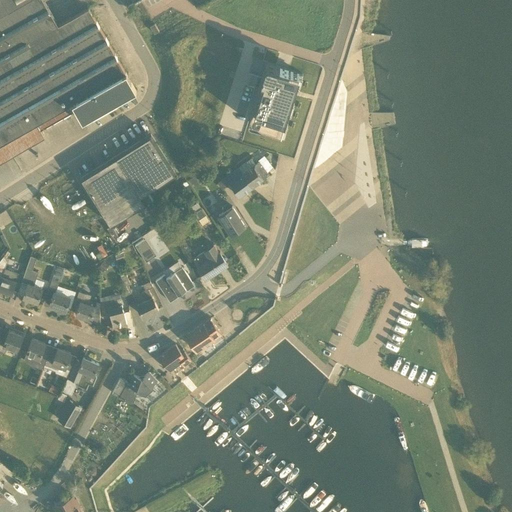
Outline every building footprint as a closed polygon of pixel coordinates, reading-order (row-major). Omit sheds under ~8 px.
[(58,25),(43,0),(0,0),(0,145),(73,104),(82,121),(136,91),(89,7),(58,25)] [(155,34),(159,31),(155,23),(150,26),(155,34)] [(268,63),(267,64),(266,64),(266,65),(265,65),(261,79),(258,78),(256,85),(259,86),(249,119),(249,120),(249,121),(250,122),(251,122),(257,124),(257,127),(271,131),(272,129),(285,133),(303,74),(269,63),(268,63)] [(372,125),(395,124),(394,111),(372,112),(372,125)] [(140,195),(175,173),(151,135),(81,178),(111,224),(145,203),(140,195)] [(269,174),(258,161),(243,173),(241,174),(251,188),(269,174)] [(251,188),(241,174),(243,173),(239,167),(222,179),(227,186),(230,184),(239,197),(251,188)] [(200,171),(188,179),(191,184),(193,183),(202,178),(204,177),(200,171)] [(233,205),(219,214),(232,235),(245,226),(233,205)] [(194,212),(203,225),(210,219),(202,207),(194,212)] [(142,239),(134,245),(145,262),(154,256),(142,239)] [(205,278),(218,270),(214,264),(220,259),(217,254),(219,252),(214,244),(192,259),(205,278)] [(218,270),(229,262),(221,251),(219,252),(217,254),(220,259),(214,264),(218,270)] [(38,301),(42,287),(34,285),(38,272),(32,270),(37,258),(31,256),(23,279),(28,281),(23,297),(38,301)] [(98,266),(103,272),(109,267),(104,261),(98,266)] [(0,288),(11,293),(15,281),(16,275),(17,272),(4,267),(2,266),(0,265),(0,288)] [(57,288),(64,267),(57,265),(50,286),(57,288)] [(195,285),(189,277),(183,267),(167,277),(165,274),(156,280),(164,293),(170,302),(179,295),(178,294),(186,289),(187,290),(195,285)] [(122,280),(125,292),(128,303),(136,300),(129,285),(131,284),(127,275),(124,276),(122,271),(120,271),(122,280)] [(143,317),(158,309),(148,288),(153,286),(150,281),(143,284),(146,289),(141,292),(145,299),(137,303),(143,317)] [(65,311),(70,297),(54,291),(50,304),(58,307),(57,308),(65,311)] [(97,302),(90,299),(91,295),(79,291),(76,299),(80,300),(76,314),(91,319),(100,321),(100,301),(97,301),(97,302)] [(117,298),(104,302),(106,311),(109,310),(114,327),(127,323),(122,305),(119,305),(117,298)] [(215,347),(225,339),(221,334),(211,318),(186,335),(198,351),(211,341),(215,347)] [(22,334),(9,329),(7,334),(0,331),(0,332),(0,349),(5,352),(7,346),(16,349),(22,334)] [(43,369),(50,349),(43,347),(45,343),(32,338),(26,352),(27,353),(24,360),(35,369),(37,367),(43,369)] [(388,340),(385,346),(391,349),(394,342),(388,340)] [(182,352),(176,344),(159,356),(170,370),(181,362),(185,366),(192,360),(185,350),(182,352)] [(71,352),(58,348),(56,352),(50,349),(43,369),(45,365),(57,369),(59,365),(65,368),(71,352)] [(97,375),(94,374),(99,363),(91,360),(91,358),(86,356),(85,358),(83,357),(82,361),(77,360),(69,378),(78,382),(77,384),(86,388),(88,383),(93,385),(97,375)] [(151,385),(156,380),(149,372),(143,377),(141,377),(134,375),(130,384),(126,383),(127,381),(120,377),(112,392),(119,396),(133,405),(131,403),(136,390),(145,393),(153,386),(151,385)] [(71,427),(83,407),(70,400),(64,410),(59,420),(71,427)] [(80,506),(76,498),(69,502),(68,499),(55,505),(59,511),(81,511),(78,507),(80,506)]
